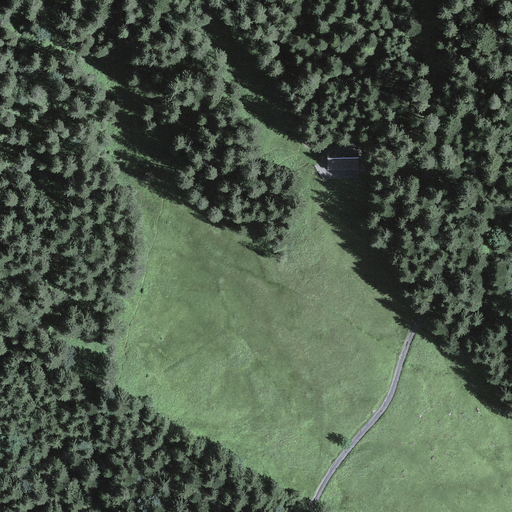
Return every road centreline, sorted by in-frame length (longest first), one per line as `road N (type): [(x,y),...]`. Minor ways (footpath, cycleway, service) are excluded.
road 1 (track): [(311,511),(326,476),(383,404),(414,333),(473,247),(511,208)]
road 2 (track): [(374,155),(369,173),(411,179),(511,163)]
